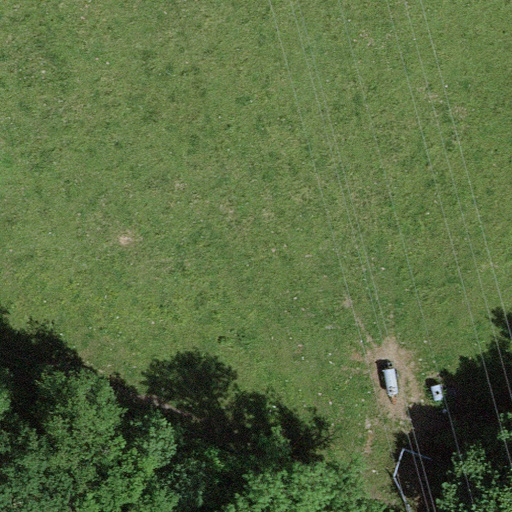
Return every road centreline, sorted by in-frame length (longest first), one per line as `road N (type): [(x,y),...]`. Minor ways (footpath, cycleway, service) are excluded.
road 1 (track): [(337,511),(0,373)]
road 2 (track): [(145,511),(0,456)]
